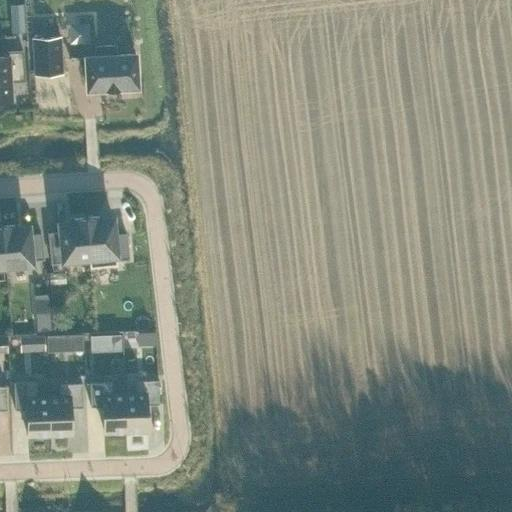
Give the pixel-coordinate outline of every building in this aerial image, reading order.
[(11,21),(12,32),(23,32),(23,20),(11,21)] [(59,36),(31,37),(33,74),(61,72),(59,36)] [(94,54),(82,54),(84,91),(104,90),(104,89),(118,89),(138,88),(136,52),(115,53),(115,45),(93,46),(94,54)] [(0,54),(0,99),(11,99),(9,81),(23,80),(21,51),(6,51),(6,54),(0,54)] [(114,214),(101,215),(101,214),(84,215),(85,218),(89,267),(116,264),(115,259),(127,258),(125,234),(116,234),(114,214)] [(68,217),(68,218),(55,220),(56,232),(47,233),(50,263),(63,261),(63,260),(88,258),(89,267),(85,218),(84,215),(68,217)] [(0,223),(0,226),(5,270),(31,268),(30,259),(42,258),(40,234),(31,234),(30,222),(16,224),(16,222),(0,223)] [(34,315),(36,332),(50,331),(48,314),(34,315)] [(46,351),(61,351),(60,334),(45,335),(46,351)] [(97,343),(96,334),(85,334),(85,343),(97,343)] [(19,351),(44,350),(44,335),(18,336),(19,351)] [(118,335),(106,335),(106,350),(119,350),(118,335)] [(147,404),(157,404),(157,379),(134,380),(135,390),(123,391),(124,433),(148,432),(147,404)] [(47,394),(35,394),(35,380),(12,381),(13,410),(25,410),(26,439),(41,438),(41,437),(48,436),(47,394)] [(123,391),(111,391),(111,381),(89,382),(89,406),(100,406),(101,434),(124,433),(123,391)] [(71,407),(82,407),(81,382),(58,383),(59,393),(47,394),(48,436),(72,435),(71,407)]
